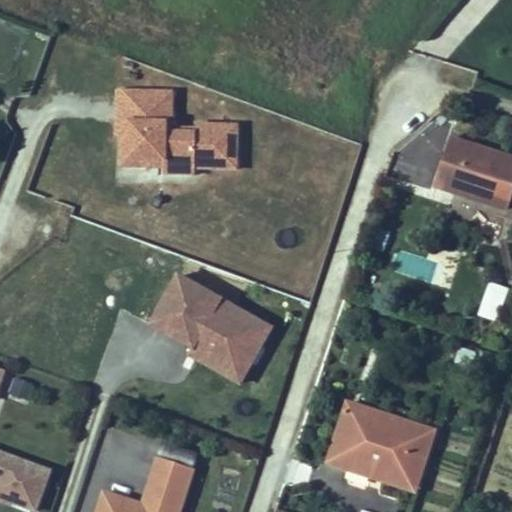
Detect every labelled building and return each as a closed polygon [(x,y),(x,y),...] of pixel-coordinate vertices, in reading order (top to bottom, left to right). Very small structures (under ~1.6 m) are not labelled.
[(171,92),(116,90),(115,134),(120,135),(120,159),(163,160),(163,167),(193,168),(194,161),(234,162),(235,125),(170,124),(171,92)] [(511,158),(451,139),(438,180),(476,193),(474,199),(507,210),(511,195),(511,158)] [(438,180),(436,187),(474,199),(476,193),(438,180)] [(240,384),(272,330),(180,277),(152,325),(193,349),(189,355),(240,384)] [(503,307),(509,286),(492,281),(486,302),(503,307)] [(459,349),(448,380),(465,385),(475,354),(459,349)] [(29,401),(35,383),(15,376),(9,394),(29,401)] [(348,404),(345,414),(365,420),(368,410),(348,404)] [(352,463),(418,484),(435,432),(368,410),(365,420),(345,414),(329,463),(350,470),(352,463)] [(447,421),(435,461),(465,470),(477,430),(447,421)] [(0,498),(36,511),(50,472),(0,453),(0,498)] [(180,511),(193,472),(158,461),(144,506),(104,493),(98,511),(180,511)] [(352,463),(350,470),(415,491),(418,484),(352,463)]
